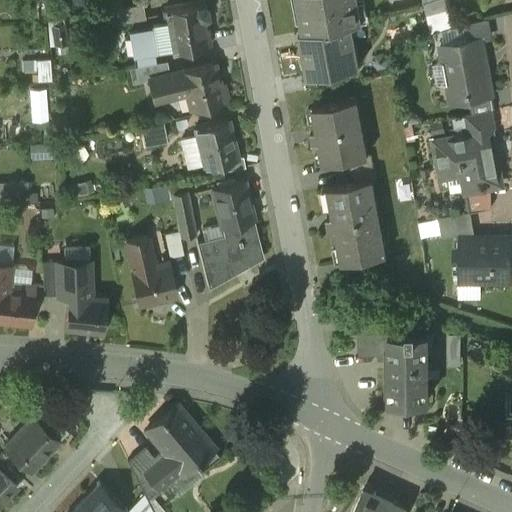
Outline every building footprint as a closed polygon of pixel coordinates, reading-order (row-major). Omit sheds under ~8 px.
[(358,0),(299,0),(300,2),(298,3),(303,31),(299,32),(300,33),(303,33),(305,42),(301,43),(302,44),(305,44),(309,61),(312,61),(314,72),(307,74),(308,75),(360,65),(352,23),(362,21),(358,0)] [(202,1),(164,7),(168,27),(171,47),(172,49),(209,42),(204,17),(208,14),(206,4),(202,3),(202,1)] [(143,3),(119,8),(122,22),(146,18),(143,3)] [(486,19),(456,27),(457,35),(464,33),(465,39),(481,36),(482,37),(489,35),(486,19)] [(64,23),(52,26),(56,43),(67,41),(64,23)] [(152,27),(130,31),(134,54),(156,50),(156,49),(171,47),(168,27),(153,29),(152,27)] [(465,39),(441,43),(450,93),(467,90),(469,98),(492,94),(482,37),(481,36),(465,39)] [(54,55),(40,56),(40,69),(44,69),(44,76),(55,76),(54,55)] [(214,63),(183,69),(184,72),(153,78),(157,98),(187,92),(191,108),(224,102),(223,98),(226,97),(224,82),(218,84),(214,63)] [(357,98),(313,106),(317,128),(311,129),(314,142),(320,141),(324,162),(349,158),(368,154),(357,98)] [(493,108),(465,113),(467,127),(491,123),(496,122),(493,108)] [(239,157),(228,118),(195,126),(197,134),(204,162),(205,166),(239,157)] [(167,119),(147,124),(151,142),(171,137),(167,119)] [(458,120),(436,121),(436,129),(458,129),(458,120)] [(491,123),(467,127),(468,132),(435,138),(439,162),(460,158),(466,190),(502,183),(491,123)] [(197,134),(181,138),(189,166),(204,162),(197,134)] [(36,151),(36,155),(57,155),(57,140),(48,140),(48,151),(36,151)] [(368,154),(349,158),(354,181),(372,178),(373,178),(376,178),(372,153),(368,154)] [(354,181),(328,186),(333,214),(327,215),(330,228),(336,227),(342,261),(386,253),(372,178),(354,181)] [(28,180),(0,180),(0,204),(28,203),(28,180)] [(222,228),(254,219),(244,182),(212,190),(222,228)] [(188,189),(172,192),(179,230),(181,237),(197,234),(188,189)] [(470,211),(439,217),(442,232),(473,227),(470,211)] [(254,219),(222,228),(224,236),(199,241),(210,285),(263,255),(254,219)] [(179,230),(166,233),(170,255),(184,252),(181,237),(179,230)] [(156,263),(150,234),(127,239),(140,301),(174,294),(167,261),(156,263)] [(511,235),(460,235),(460,280),(462,280),(462,278),(478,278),(478,280),(511,280),(511,235)] [(73,253),(90,250),(88,240),(71,243),(73,253)] [(90,294),(89,260),(42,261),(44,295),(69,294),(69,292),(90,294)] [(11,263),(0,261),(0,318),(30,323),(35,283),(22,281),(20,286),(9,285),(11,263)] [(90,294),(69,292),(69,294),(65,326),(103,330),(107,296),(90,294)] [(383,310),(355,310),(355,333),(358,333),(383,333),(383,310)] [(410,318),(383,310),(383,333),(389,333),(389,331),(416,331),(416,324),(410,324),(410,318)] [(416,331),(389,331),(389,333),(390,333),(390,349),(390,398),(389,398),(389,400),(427,400),(428,400),(428,351),(434,351),(434,331),(416,331)] [(383,333),(358,333),(358,349),(385,349),(390,349),(390,333),(383,333)] [(390,349),(385,349),(385,405),(427,405),(427,400),(389,400),(389,398),(390,398),(390,349)] [(214,444),(178,402),(147,428),(162,448),(181,471),(182,471),(196,460),(203,468),(220,454),(213,445),(214,444)] [(33,415),(6,445),(32,469),(59,440),(58,439),(67,429),(54,416),(44,426),(33,415)] [(160,488),(145,470),(157,459),(154,455),(145,445),(127,459),(147,499),(160,488)] [(162,448),(154,455),(157,459),(145,470),(160,488),(181,471),(162,448)] [(0,468),(0,504),(18,486),(0,468)] [(130,511),(98,480),(67,511),(130,511)] [(405,511),(408,506),(373,491),(371,496),(362,492),(352,511),(405,511)]
